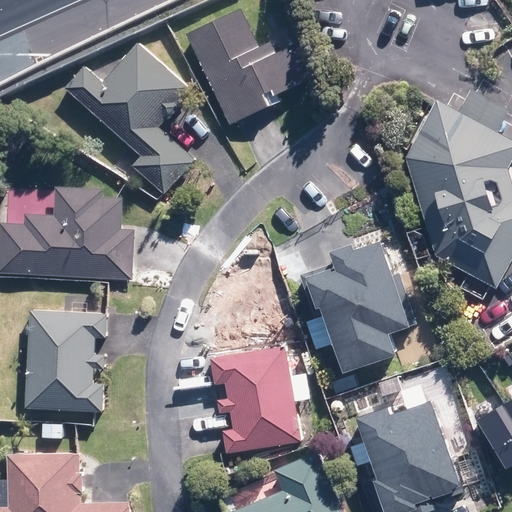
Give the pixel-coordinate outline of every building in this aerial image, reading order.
[(244,7),(189,33),(232,124),(283,99),(280,93),(317,76),(300,41),(280,50),(275,38),(262,45),(244,7)] [(89,65),(68,86),(144,153),(134,164),(167,193),(198,158),(161,126),(169,117),(170,118),(182,105),(180,103),(194,87),(140,41),(106,80),(89,65)] [(410,154),(438,255),(498,287),(511,258),(511,129),(502,124),(511,107),(511,106),(473,85),(462,106),(441,96),(410,154)] [(4,220),(1,271),(135,279),(138,229),(125,228),(127,197),(105,195),(105,188),(59,185),(57,213),(27,211),(26,221),(4,220)] [(397,271),(386,237),(359,246),(358,241),(335,249),(340,261),(303,273),(319,319),(329,316),(347,370),(402,352),(394,329),(419,321),(402,269),(397,271)] [(289,280),(273,286),(284,315),(299,309),(289,280)] [(110,311),(33,308),(29,406),(106,410),(107,381),(94,381),(95,367),(107,367),(108,351),(99,351),(99,336),(110,336),(110,311)] [(224,429),(228,452),(304,441),(288,344),(214,356),(218,383),(229,381),(231,396),(220,398),(222,411),(233,409),(236,427),(224,429)] [(394,403),(361,415),(383,475),(377,477),(389,511),(400,511),(416,507),(417,511),(419,511),(439,505),(435,495),(464,484),(433,396),(396,409),(394,403)] [(511,402),(508,396),(482,411),(511,460),(511,459),(511,402)] [(347,511),(320,449),(277,468),(286,488),(227,511),(347,511)] [(0,504),(0,511),(133,511),(134,501),(83,501),(83,493),(86,493),(86,470),(83,470),(83,452),(11,451),(10,505),(0,504)]
